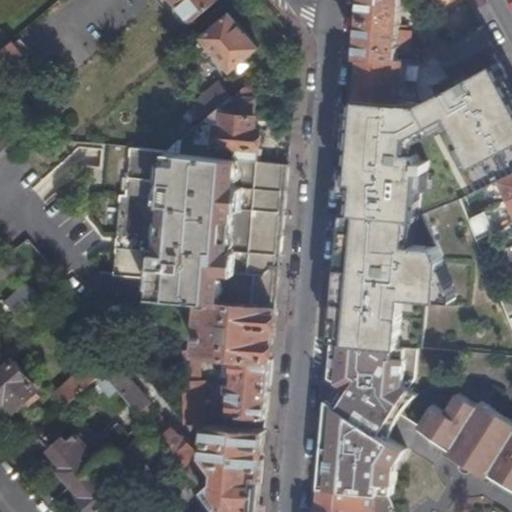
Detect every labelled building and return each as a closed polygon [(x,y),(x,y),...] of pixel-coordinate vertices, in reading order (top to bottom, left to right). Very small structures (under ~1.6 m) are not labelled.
[(220,0),(219,0),(172,0),(192,24),(220,0)] [(366,0),(362,55),(399,59),(400,48),(411,49),(413,31),(408,30),(410,25),(402,25),(404,0),(366,0)] [(261,47),(232,12),(203,36),(232,71),(261,47)] [(459,85),(501,61),(494,47),(483,29),(458,44),(440,53),(459,85)] [(421,51),(427,61),(440,53),(458,44),(452,34),(421,51)] [(11,40),(0,48),(0,58),(7,67),(23,54),(22,52),(25,49),(17,40),(14,42),(11,40)] [(362,55),(358,97),(411,102),(413,86),(402,85),(403,78),(418,79),(419,65),(404,63),(405,59),(399,59),(362,55)] [(487,127),(493,124),(508,117),(489,82),(453,100),(475,143),(491,135),(487,127)] [(180,115),(192,131),(208,118),(209,117),(232,98),(220,83),(180,115)] [(420,93),(424,103),(438,96),(433,87),(420,93)] [(358,97),(355,135),(441,142),(424,103),(411,102),(358,97)] [(229,146),(228,157),(257,160),(257,149),(260,149),(262,129),(256,128),(257,116),(254,116),(255,100),(232,98),(209,117),(208,118),(219,127),(218,145),(229,146)] [(497,132),(493,124),(487,127),(491,135),(497,132)] [(0,154),(14,142),(0,125),(0,154)] [(355,135),(351,175),(380,177),(380,182),(413,185),(415,161),(450,164),(441,142),(355,135)] [(511,140),(453,170),(464,199),(494,185),(511,175),(511,140)] [(168,151),(135,147),(130,194),(125,193),(119,248),(152,251),(258,261),(258,256),(266,257),(273,251),(282,252),(290,163),(257,160),(228,157),(168,151)] [(511,175),(494,185),(501,199),(508,196),(510,201),(511,199),(511,175)] [(380,209),(405,212),(416,212),(417,195),(350,189),(348,206),(380,209)] [(454,198),(454,216),(472,218),(464,199),(454,198)] [(347,212),(344,247),(401,253),(405,212),(380,209),(379,233),(374,233),(376,214),(347,212)] [(472,219),(480,238),(495,232),(487,212),(472,219)] [(430,236),(481,241),(480,238),(472,219),(472,218),(454,216),(432,214),(430,236)] [(344,247),(343,265),(378,268),(398,270),(399,262),(424,264),(424,255),(401,253),(344,247)] [(152,251),(119,248),(117,263),(125,273),(152,251)] [(281,263),(282,252),(273,251),(266,257),(258,256),(258,261),(281,263)] [(155,278),(186,281),(189,258),(153,255),(151,276),(144,276),(143,277),(155,278)] [(440,273),(468,276),(469,260),(428,256),(427,272),(440,273)] [(277,308),(281,263),(258,261),(254,288),(186,281),(155,278),(153,293),(152,296),(202,302),(277,308)] [(125,273),(117,263),(116,273),(127,275),(125,273)] [(343,265),(338,314),(402,320),(430,323),(431,311),(409,310),(409,303),(411,303),(415,299),(416,287),(413,283),(405,282),(405,280),(377,278),(378,268),(343,265)] [(427,272),(420,271),(419,280),(439,282),(440,273),(427,272)] [(499,329),(506,329),(511,329),(511,315),(505,299),(497,279),(497,278),(479,277),(499,329)] [(39,296),(28,283),(8,301),(19,314),(39,296)] [(273,360),(277,308),(202,302),(201,308),(198,352),(197,354),(199,354),(237,357),(273,360)] [(336,339),(371,342),(400,345),(402,320),(338,314),(336,339)] [(336,341),(334,365),(336,366),(336,370),(338,375),(341,380),(346,385),(380,407),(381,406),(383,407),(385,407),(388,407),(391,405),(399,410),(410,394),(401,389),(405,383),(413,389),(420,377),(423,347),(400,345),(371,342),(371,344),(336,341)] [(259,511),(267,430),(207,426),(205,457),(218,472),(218,481),(209,475),(204,468),(197,451),(185,437),(176,433),(106,350),(95,360),(105,373),(137,410),(146,420),(159,435),(169,447),(189,470),(196,478),(206,490),(223,509),(225,511),(259,511)] [(184,350),(185,423),(186,424),(206,426),(205,381),(200,381),(199,354),(197,354),(198,352),(184,350)] [(267,418),(273,360),(237,357),(232,415),(267,418)] [(16,360),(4,370),(0,373),(0,397),(4,403),(9,399),(18,409),(41,388),(40,388),(43,385),(34,374),(30,377),(16,360)] [(69,404),(95,381),(85,369),(59,392),(69,404)] [(381,406),(380,407),(390,413),(404,422),(408,415),(421,394),(413,389),(405,383),(401,389),(410,394),(399,410),(391,405),(388,407),(385,407),(383,407),(381,406)] [(490,422),(498,409),(486,402),(484,407),(463,393),(452,412),(438,404),(430,417),(420,432),(433,440),(439,432),(446,437),(452,439),(450,442),(450,444),(450,446),(450,449),(451,450),(450,451),(466,461),(474,448),(479,441),(490,422)] [(385,495),(391,495),(397,496),(398,491),(400,464),(409,449),(390,437),(387,442),(375,435),(375,432),(375,429),(374,427),(346,409),(338,404),(335,408),(329,415),(326,458),(331,458),(330,471),(325,471),(323,489),(385,495)] [(506,423),(510,417),(498,409),(490,422),(479,441),(474,448),(466,461),(477,468),(506,423)] [(146,420),(137,410),(119,426),(128,436),(146,420)] [(511,477),(511,486),(510,489),(511,490),(511,418),(510,417),(506,423),(477,468),(491,476),(494,476),(496,476),(499,475),(503,472),(511,477)] [(128,436),(119,426),(118,424),(103,437),(114,449),(128,436)] [(387,442),(390,437),(374,427),(375,429),(375,432),(375,435),(387,442)] [(433,440),(450,451),(451,450),(450,449),(450,446),(450,444),(450,442),(452,439),(446,437),(439,432),(433,440)] [(62,470),(74,484),(114,449),(103,437),(90,448),(79,435),(57,454),(66,466),(62,470)] [(169,447),(159,435),(151,442),(161,454),(169,447)] [(47,447),(37,436),(18,452),(28,463),(47,447)] [(114,449),(74,484),(84,496),(82,499),(93,511),(98,511),(109,502),(110,502),(129,487),(123,480),(121,482),(112,472),(124,461),(114,449)] [(169,489),(175,497),(188,486),(196,478),(189,470),(169,489)] [(491,476),(510,489),(511,486),(511,477),(503,472),(499,475),(496,476),(494,476),(491,476)] [(175,497),(157,511),(186,511),(200,500),(188,486),(175,497)] [(385,501),(385,495),(323,489),(320,511),(390,511),(389,502),(385,501)]
